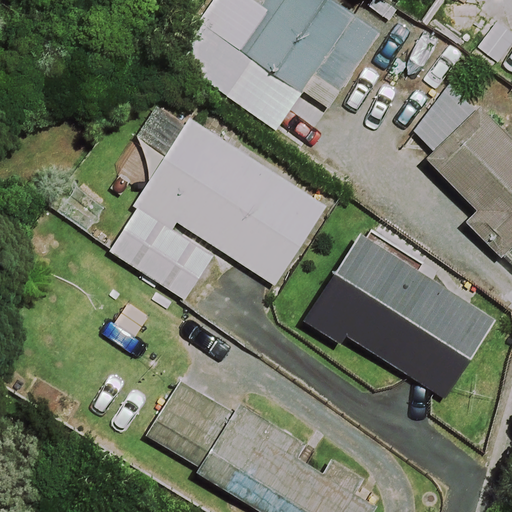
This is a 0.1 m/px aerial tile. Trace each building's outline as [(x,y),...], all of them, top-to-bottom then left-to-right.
[(383,29),(340,0),(269,0),(238,46),(328,108),(383,29)] [(511,141),(481,109),(429,159),(479,210),(469,220),(511,264),(511,141)] [(324,204),(185,120),(133,205),(170,228),(173,222),(275,284),(324,204)] [(495,321),(358,233),(303,320),(339,343),(345,334),(445,398),(495,321)] [(371,511),(374,507),(182,385),(149,437),(266,511),(371,511)]
